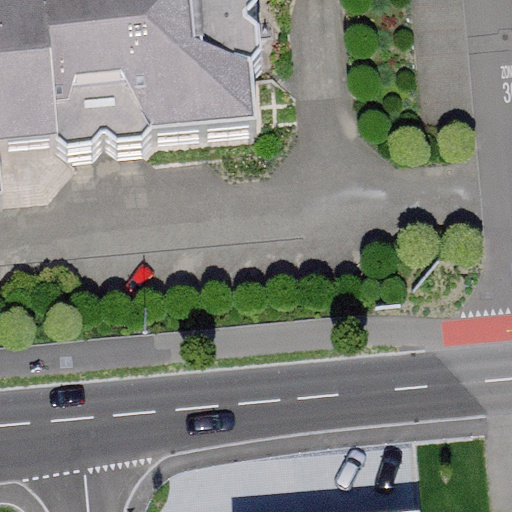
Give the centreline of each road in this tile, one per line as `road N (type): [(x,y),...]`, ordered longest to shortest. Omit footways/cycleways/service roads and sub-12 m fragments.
road 1 (primary): [(511,381),(0,428)]
road 2 (residential): [(511,225),(494,0)]
